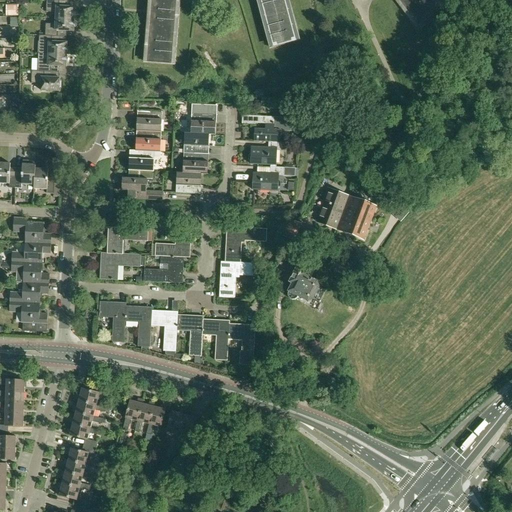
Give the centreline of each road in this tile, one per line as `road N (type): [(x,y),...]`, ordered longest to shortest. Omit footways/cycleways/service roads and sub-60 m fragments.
road 1 (tertiary): [(434,492),(300,416),(167,374),(62,356)]
road 2 (residential): [(232,109),(228,177),(210,199),(204,286),(186,298),(68,287)]
road 3 (unclassified): [(88,168),(108,133),(114,0)]
road 4 (unclassified): [(26,495),(62,356)]
